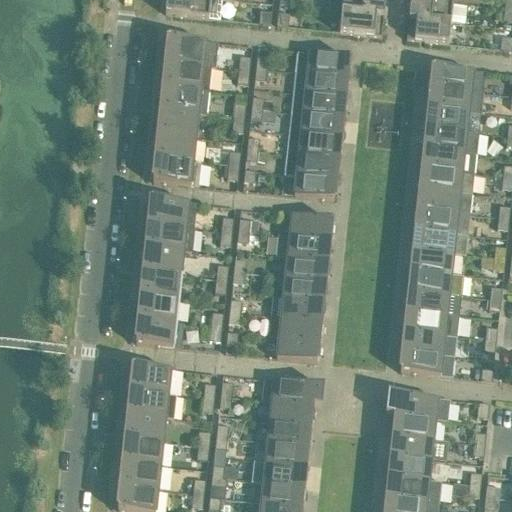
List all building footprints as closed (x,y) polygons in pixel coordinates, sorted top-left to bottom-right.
[(222,2),(203,0),(166,0),(165,17),(219,23),(222,2)] [(343,0),(341,15),(384,19),(385,0),(343,0)] [(411,1),(408,22),(450,27),(453,6),(411,1)] [(511,12),(504,12),(503,24),(511,25),(511,12)] [(259,27),(270,29),(271,16),(260,15),(259,27)] [(384,19),(341,15),(339,36),(381,41),(384,19)] [(276,29),(288,30),(289,18),(277,17),(276,29)] [(450,27),(408,22),(406,43),(448,48),(450,27)] [(500,53),(511,55),(511,48),(511,41),(501,41),(500,53)] [(168,42),(166,67),(203,71),(206,46),(168,42)] [(297,56),(295,77),(347,82),(349,61),(297,56)] [(240,60),(238,75),(249,76),(251,62),(240,60)] [(257,61),(255,73),(267,74),(268,62),(257,61)] [(166,67),(163,90),(209,95),(211,71),(203,71),(166,67)] [(433,70),(431,91),(483,96),(485,76),(433,70)] [(267,74),(255,73),(254,84),(265,86),(267,74)] [(249,76),(238,75),(236,89),(248,90),(249,76)] [(295,77),(293,97),(345,103),(347,82),(295,77)] [(163,90),(160,114),(198,118),(206,119),(209,95),(163,90)] [(428,111),(468,115),(480,117),(483,96),(431,91),(428,111)] [(293,97),(291,118),(343,123),(345,103),(293,97)] [(252,101),(251,113),(262,114),(263,103),(252,101)] [(234,108),(233,122),(244,123),(246,109),(234,108)] [(428,111),(426,132),(466,136),(468,115),(428,111)] [(262,114),(251,113),(250,125),(261,126),(262,114)] [(160,114),(158,138),(196,142),(198,118),(160,114)] [(291,118),(288,138),(340,143),(343,123),(291,118)] [(244,123),(233,122),(231,136),(243,137),(244,123)] [(426,132),(424,152),(476,158),(478,138),(466,136),(426,132)] [(158,138),(155,162),(193,166),(196,142),(158,138)] [(288,138),(286,158),(338,164),(340,143),(288,138)] [(248,142),(247,154),(258,155),(259,143),(248,142)] [(424,152),(422,173),(474,178),(476,158),(424,152)] [(258,155),(247,154),(245,165),(257,167),(258,155)] [(229,156),(228,170),(239,171),(241,157),(229,156)] [(284,178),(296,179),(336,184),(338,164),(286,158),(284,178)] [(201,167),(193,166),(155,162),(153,187),(198,192),(198,190),(201,167)] [(511,170),(503,169),(502,181),(511,182),(511,170)] [(239,171),(228,170),(226,184),(237,185),(239,171)] [(422,173),(420,193),(472,198),(474,178),(422,173)] [(244,174),(243,186),(254,187),(256,175),(244,174)] [(336,184),(296,179),(294,201),(334,205),(336,184)] [(511,182),(502,181),(501,193),(511,194),(511,182)] [(420,193),(417,213),(469,219),(472,198),(420,193)] [(151,203),(148,228),(194,233),(196,208),(151,203)] [(499,210),(498,222),(509,223),(510,211),(499,210)] [(417,213),(415,234),(467,239),(469,219),(417,213)] [(292,219),(289,240),(329,245),(332,224),(292,219)] [(222,221),(221,236),(232,237),(234,223),(222,221)] [(509,223),(498,222),(497,233),(508,235),(509,223)] [(239,223),(238,235),(249,236),(250,224),(239,223)] [(148,228),(146,252),(183,256),(191,256),(194,233),(148,228)] [(413,254),(453,258),(465,259),(467,239),(415,234),(413,254)] [(249,236),(238,235),(237,247),(248,248),(249,236)] [(232,237),(221,236),(219,250),(230,251),(232,237)] [(289,240),(287,261),(327,265),(329,245),(289,240)] [(495,251),(494,262),(505,264),(506,252),(495,251)] [(146,252),(143,275),(181,279),(183,256),(146,252)] [(413,254),(411,274),(451,278),(453,258),(413,254)] [(287,261),(285,281),(325,285),(327,265),(287,261)] [(505,264),(494,262),(492,274),(503,275),(505,264)] [(235,264),(234,276),(245,277),(246,265),(235,264)] [(217,269),(216,283),(227,284),(228,270),(217,269)] [(409,294),(449,299),(461,300),(463,280),(451,278),(411,274),(409,294)] [(143,275),(141,299),(178,303),(181,279),(143,275)] [(245,277),(234,276),(232,287),(244,288),(245,277)] [(285,281),(283,301),(323,305),(325,285),(285,281)] [(227,284),(216,283),(214,297),(225,299),(227,284)] [(490,291),(489,303),(500,304),(501,292),(490,291)] [(409,294),(407,315),(447,319),(449,299),(409,294)] [(141,299),(138,323),(176,327),(178,303),(141,299)] [(273,300),(270,320),(321,326),(323,305),(283,301),(273,300)] [(500,304),(489,303),(488,315),(499,316),(500,304)] [(231,304),(229,316),(240,317),(242,306),(231,304)] [(407,315),(404,335),(456,340),(458,320),(447,319),(407,315)] [(240,317),(229,316),(228,328),(239,329),(240,317)] [(212,317),(210,331),(222,332),(223,318),(212,317)] [(268,341),(278,342),(318,346),(321,326),(270,320),(268,341)] [(183,328),(176,327),(138,323),(135,348),(181,353),(183,328)] [(222,332),(210,331),(209,345),(220,346),(222,332)] [(486,332),(485,344),(496,345),(497,333),(486,332)] [(404,335),(402,355),(454,361),(456,340),(404,335)] [(227,336),(226,348),(237,350),(238,338),(227,336)] [(318,346),(278,342),(276,363),(316,367),(318,346)] [(496,345),(485,344),(483,355),(495,356),(496,345)] [(454,361),(402,355),(400,376),(452,382),(454,361)] [(133,370),(130,394),(168,398),(171,374),(133,370)] [(482,373),(480,383),(480,385),(491,386),(493,374),(482,373)] [(272,406),(312,410),(322,411),(324,390),(263,384),(261,403),(261,405),(272,406)] [(222,386),(220,399),(231,400),(233,387),(222,386)] [(204,388),(203,402),(214,403),(216,389),(204,388)] [(128,418),(165,422),(173,423),(176,399),(168,398),(130,394),(128,418)] [(385,418),(395,419),(435,424),(447,425),(450,404),(388,397),(385,418)] [(231,400),(220,399),(219,412),(230,413),(231,400)] [(214,403),(203,402),(201,416),(212,417),(214,403)] [(272,406),(269,426),(310,430),(312,410),(272,406)] [(487,423),(489,408),(478,407),(476,421),(487,423)] [(128,418),(125,442),(163,446),(165,422),(128,418)] [(395,419),(393,439),(433,444),(435,424),(395,419)] [(269,426),(267,446),(307,451),(310,430),(269,426)] [(217,429),(216,441),(227,442),(228,430),(217,429)] [(199,436),(198,450),(209,451),(210,437),(199,436)] [(475,436),(473,448),(484,449),(486,438),(475,436)] [(393,439),(391,460),(431,464),(433,444),(393,439)] [(227,442),(216,441),(215,452),(226,454),(227,442)] [(125,442),(123,466),(160,470),(163,446),(125,442)] [(267,446),(265,467),(305,471),(307,451),(267,446)] [(484,449),(473,448),(472,460),(483,461),(484,449)] [(209,451),(198,450),(196,464),(207,465),(209,451)] [(391,460),(389,480),(429,484),(431,464),(391,460)] [(123,466),(120,490),(158,494),(160,470),(123,466)] [(265,467),(263,487),(303,491),(305,471),(265,467)] [(213,470),(211,481),(223,483),(224,471),(213,470)] [(470,477),(469,489),(480,490),(481,479),(481,478),(470,477)] [(389,480),(387,500),(427,505),(429,484),(389,480)] [(226,483),(223,483),(211,481),(209,501),(224,503),(226,483)] [(194,483),(193,497),(204,499),(205,484),(194,483)] [(263,487),(261,507),(301,511),(303,491),(263,487)] [(480,490),(469,489),(468,500),(479,502),(480,490)] [(155,511),(158,494),(120,490),(117,511),(155,511)] [(486,490),(485,501),(495,502),(496,491),(486,490)] [(202,511),(204,499),(193,497),(191,511),(195,511),(202,511)] [(387,500),(385,511),(425,511),(427,505),(387,500)] [(493,511),(495,502),(485,501),(484,511),(486,511),(493,511)] [(209,502),(208,511),(219,511),(220,503),(209,502)]
